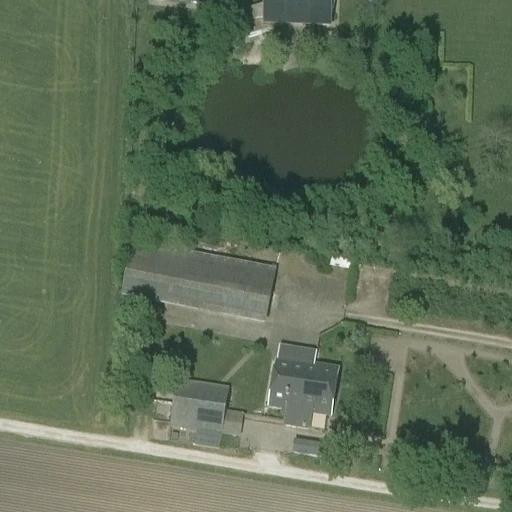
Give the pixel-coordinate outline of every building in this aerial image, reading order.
[(273,31),(272,26),(330,28),(330,0),(263,0),(264,7),(240,14),(248,39),(273,31)] [(266,328),(276,272),(133,244),(121,300),(266,328)] [(331,419),(339,372),(277,362),(270,409),(331,419)] [(222,438),(230,392),(178,383),(170,430),(222,438)] [(293,455),(306,457),(308,445),(294,443),(293,455)]
